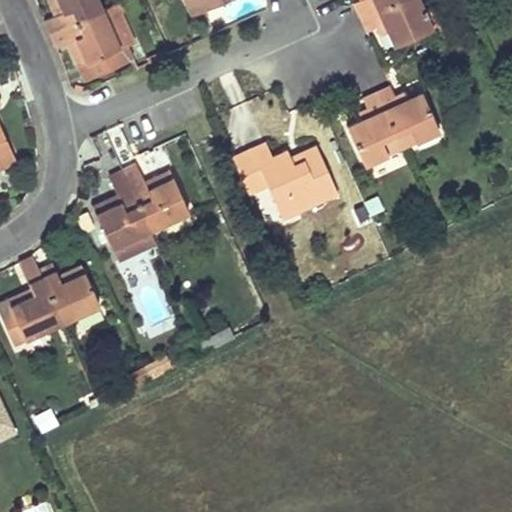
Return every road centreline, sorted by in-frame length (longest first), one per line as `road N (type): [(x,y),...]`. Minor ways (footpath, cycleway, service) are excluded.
road 1 (residential): [(58,126),(277,37),(294,0)]
road 2 (residential): [(0,241),(31,224),(59,176),(58,126)]
road 3 (residential): [(58,126),(15,0)]
